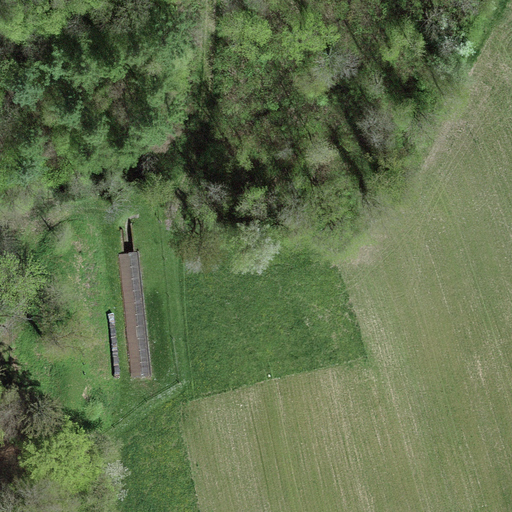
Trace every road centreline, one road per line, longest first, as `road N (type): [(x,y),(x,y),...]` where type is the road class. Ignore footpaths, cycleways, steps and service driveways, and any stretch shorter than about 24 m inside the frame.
road 1 (track): [(336,222),(474,0)]
road 2 (track): [(212,0),(204,138),(182,174),(131,187)]
road 3 (track): [(0,450),(84,436),(117,414)]
